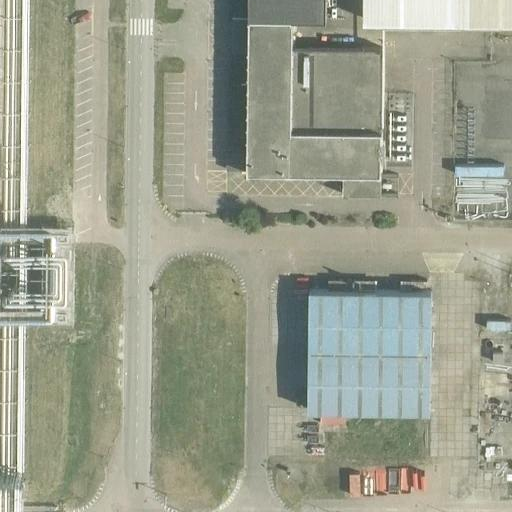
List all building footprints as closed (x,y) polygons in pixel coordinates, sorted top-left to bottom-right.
[(511,0),(247,0),(248,15),(231,15),(231,50),(247,50),(246,153),(225,153),(225,170),(246,170),(246,171),(342,172),(342,194),(397,195),(397,175),(380,174),(382,47),(292,46),(292,17),(325,18),(325,0),(362,0),(363,19),(462,20),(462,29),(490,29),(490,20),(511,20),(511,0)] [(430,290),(308,288),(306,409),(348,410),(429,411),(430,290)] [(466,390),(466,445),(489,445),(489,390),(466,390)] [(309,434),(309,452),(321,452),(322,434),(309,434)] [(336,441),(336,452),(440,454),(440,444),(336,441)] [(471,479),(473,454),(455,453),(454,478),(471,479)]
